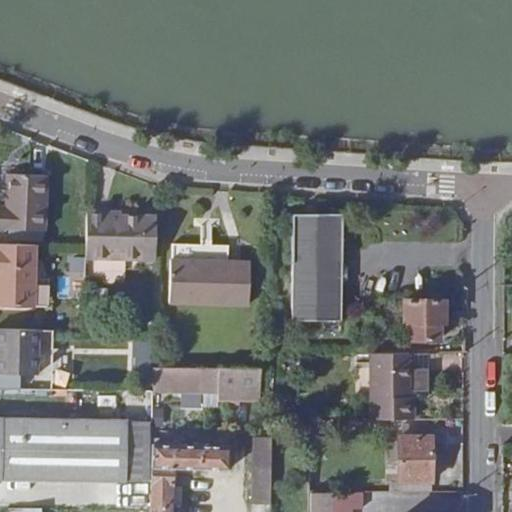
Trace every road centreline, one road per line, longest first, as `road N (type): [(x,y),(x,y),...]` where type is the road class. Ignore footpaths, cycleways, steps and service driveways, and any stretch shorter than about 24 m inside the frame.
road 1 (residential): [(0,103),(185,168),(477,184)]
road 2 (residential): [(477,184),(478,511)]
